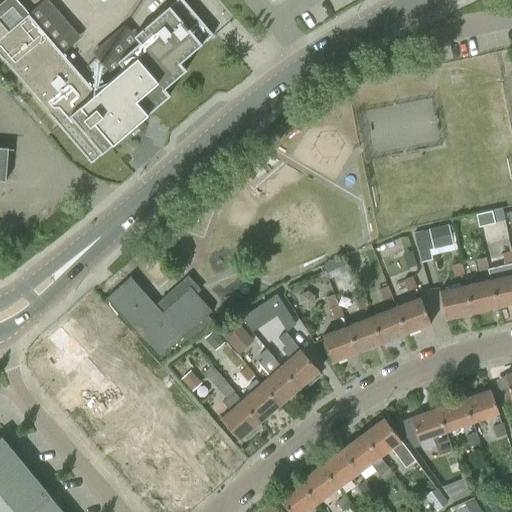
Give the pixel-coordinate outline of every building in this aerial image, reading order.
[(183,0),(175,0),(133,36),(138,42),(116,60),(123,67),(113,76),(94,92),(62,54),(28,15),(15,0),(2,0),(0,2),(0,56),(91,162),(170,95),(164,88),(186,70),(179,62),(212,34),(183,0)] [(0,181),(6,182),(8,148),(0,147),(0,181)] [(492,211),(476,215),(479,227),(494,223),(492,211)] [(413,233),(422,262),(432,260),(431,255),(458,249),(452,224),(413,233)] [(450,253),(454,276),(463,274),(459,251),(450,253)] [(502,254),(504,265),(511,263),(511,255),(511,252),(502,254)] [(488,269),(486,257),(476,260),(478,271),(488,269)] [(511,274),(492,279),(498,308),(511,304),(511,274)] [(403,280),(407,291),(417,287),(412,276),(403,280)] [(212,312),(196,295),(190,288),(162,313),(155,305),(140,288),(130,277),(106,299),(159,359),(186,336),(207,317),(212,312)] [(375,282),(382,300),(392,297),(385,278),(375,282)] [(492,279),(467,285),(473,313),(498,308),(492,279)] [(473,313),(467,285),(441,290),(447,319),(473,313)] [(281,321),(290,315),(277,293),(241,317),(251,332),(277,314),(281,321)] [(326,297),(334,319),(343,316),(335,294),(326,297)] [(354,299),(359,310),(368,306),(363,295),(354,299)] [(421,298),(396,307),(406,334),(431,325),(421,298)] [(396,307),(371,317),(382,344),(406,334),(396,307)] [(371,317),(346,326),(357,353),(382,344),(371,317)] [(357,353),(346,326),(322,336),(332,363),(357,353)] [(265,349),(299,388),(302,385),(306,389),(315,381),(312,377),(319,371),(300,349),(290,337),(285,331),(284,332),(277,338),(285,347),(282,349),(290,358),(281,366),(265,349)] [(49,356),(67,378),(95,355),(77,333),(49,356)] [(270,376),(260,384),(279,405),(299,388),(265,349),(258,355),(262,359),(258,363),(270,376)] [(242,364),(236,368),(247,381),(254,375),(247,366),(245,367),(242,364)] [(211,381),(220,374),(212,365),(203,372),(211,381)] [(241,401),(234,393),(235,391),(228,383),(219,391),(226,399),(223,401),(231,409),(221,418),(239,440),(243,437),(246,441),(256,432),(252,428),(259,422),(241,401)] [(260,384),(241,401),(259,422),(279,405),(260,384)] [(491,389),(464,398),(472,421),(499,412),(491,389)] [(464,398),(438,407),(446,430),(472,421),(464,398)] [(411,417),(396,422),(411,442),(418,440),(432,435),(440,457),(453,453),(446,430),(438,407),(410,417),(411,417)] [(111,437),(126,455),(158,426),(142,409),(111,437)] [(384,419),(363,435),(393,475),(394,474),(380,457),(391,449),(405,467),(415,459),(401,442),(384,419)] [(503,422),(492,426),(496,438),(507,434),(503,422)] [(126,455),(140,471),(173,443),(158,426),(126,455)] [(208,434),(201,427),(185,441),(191,448),(208,434)] [(464,435),(469,447),(481,443),(476,431),(464,435)] [(216,435),(210,441),(221,455),(228,449),(216,435)] [(363,435),(342,450),(359,473),(371,464),(384,482),(393,475),(363,435)] [(48,495),(1,438),(0,438),(0,511),(61,511),(47,495),(48,495)] [(511,468),(511,438),(501,442),(510,469),(511,468)] [(140,471),(155,488),(188,459),(173,443),(140,471)] [(342,450),(321,466),(338,488),(359,473),(342,450)] [(155,488),(170,505),(202,476),(188,459),(155,488)] [(321,466),(300,481),(317,504),(338,488),(321,466)] [(454,501),(474,491),(466,476),(447,486),(454,501)] [(356,486),(364,496),(373,489),(365,479),(356,486)] [(305,511),(317,504),(300,481),(279,497),(289,511),(305,511)] [(346,497),(335,506),(339,511),(346,511),(353,507),(346,497)] [(486,511),(478,497),(455,510),(455,511),(486,511)]
